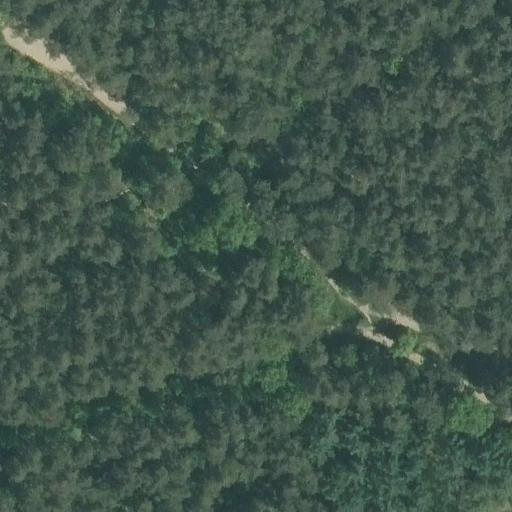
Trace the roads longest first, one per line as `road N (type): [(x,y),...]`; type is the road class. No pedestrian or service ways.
road 1 (unknown): [(0,413),(364,312)]
road 2 (unknown): [(364,312),(385,349),(511,428)]
